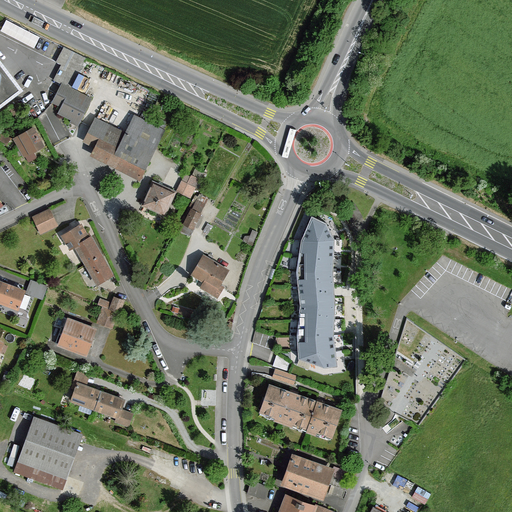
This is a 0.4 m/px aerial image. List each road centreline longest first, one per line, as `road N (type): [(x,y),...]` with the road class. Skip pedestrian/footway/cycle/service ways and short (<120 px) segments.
road 1 (residential): [(0,223),(69,189),(89,193),(158,331),(180,344),(238,351)]
road 2 (secondary): [(325,172),(361,181),(511,256)]
road 3 (track): [(236,499),(213,497),(145,462),(89,451),(69,493)]
road 4 (tertiary): [(114,52),(285,152)]
road 5 (tertiary): [(295,122),(114,52)]
road 6 (residential): [(302,172),(267,252),(238,351)]
road 7 (secondary): [(511,233),(344,144)]
road 8 (residential): [(238,351),(238,511)]
road 9 (track): [(366,398),(361,251)]
road 10 (secondary): [(373,0),(323,116)]
